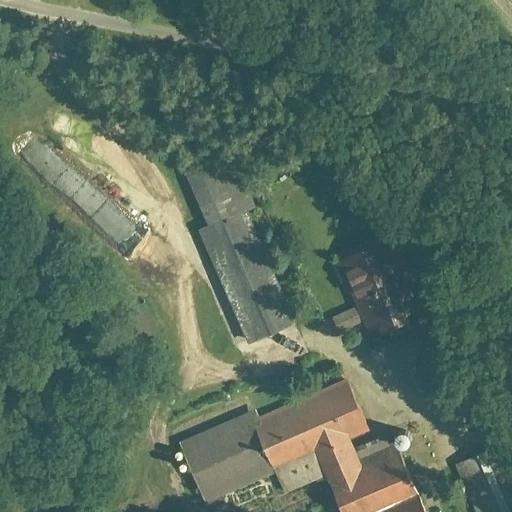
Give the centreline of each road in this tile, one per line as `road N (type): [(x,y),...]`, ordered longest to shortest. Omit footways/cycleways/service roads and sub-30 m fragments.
road 1 (track): [(48,2),(54,57),(102,105),(183,220),(237,351),(353,360),(511,420)]
road 2 (residential): [(42,0),(396,118),(511,145)]
